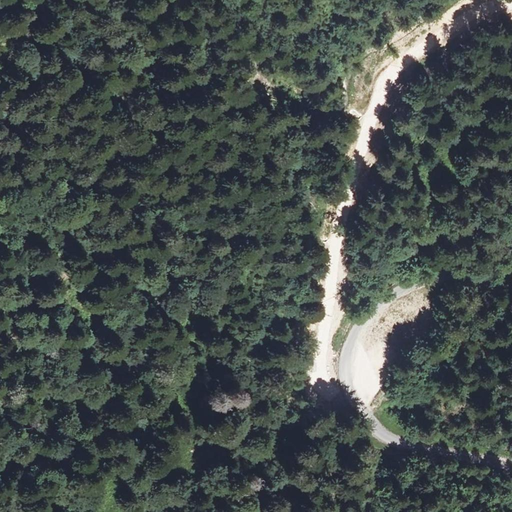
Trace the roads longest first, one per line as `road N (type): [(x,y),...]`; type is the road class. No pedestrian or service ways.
road 1 (track): [(358,409),(330,392),(320,351),(338,229),(382,83),(483,9),(511,6)]
road 2 (tertiary): [(511,269),(447,267),(396,280),(356,317),(343,372),(383,440),(511,470)]
road 3 (track): [(358,409),(254,511)]
